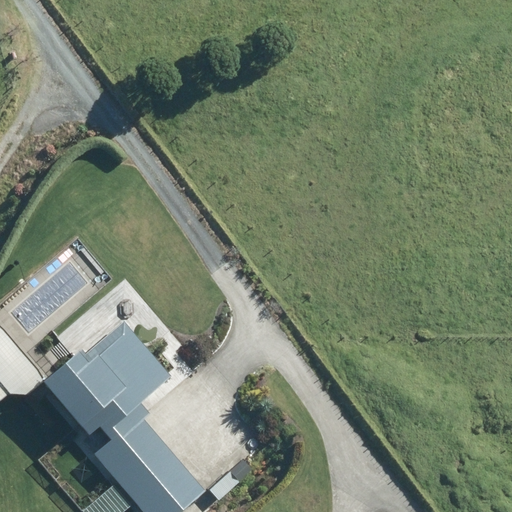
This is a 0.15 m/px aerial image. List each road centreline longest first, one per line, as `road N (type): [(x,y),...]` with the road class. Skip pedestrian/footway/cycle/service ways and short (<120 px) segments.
road 1 (track): [(20,0),(66,44),(396,511)]
road 2 (track): [(0,163),(66,44)]
